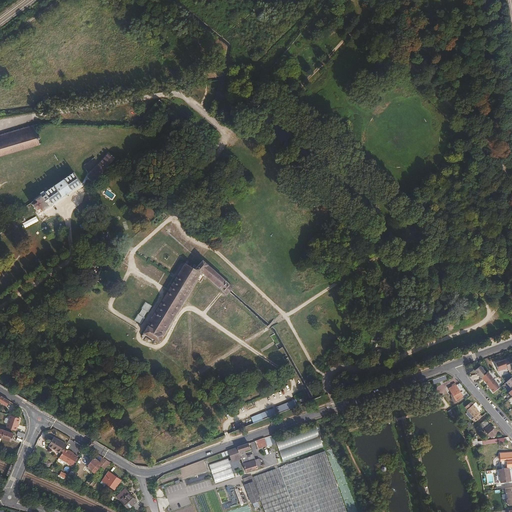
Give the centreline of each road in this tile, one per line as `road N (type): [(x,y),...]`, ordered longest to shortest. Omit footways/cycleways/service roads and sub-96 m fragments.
road 1 (tertiary): [(143,473),(453,366)]
road 2 (track): [(313,366),(286,317),(176,221),(231,136),(217,124)]
road 3 (track): [(409,235),(494,318),(395,365)]
road 4 (track): [(208,115),(173,93),(0,126)]
road 5 (track): [(66,208),(71,258),(0,307)]
